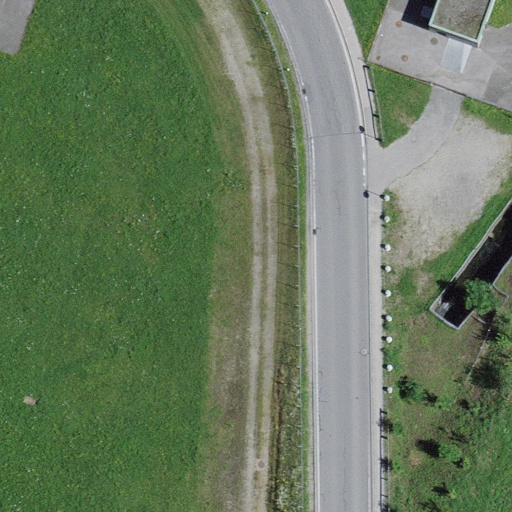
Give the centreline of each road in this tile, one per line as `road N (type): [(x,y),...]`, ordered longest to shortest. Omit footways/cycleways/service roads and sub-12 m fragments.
road 1 (track): [(253,511),(263,234),(256,138),(241,66),(205,0)]
road 2 (tertiary): [(341,511),(332,127),(294,0)]
road 3 (track): [(511,143),(336,209)]
